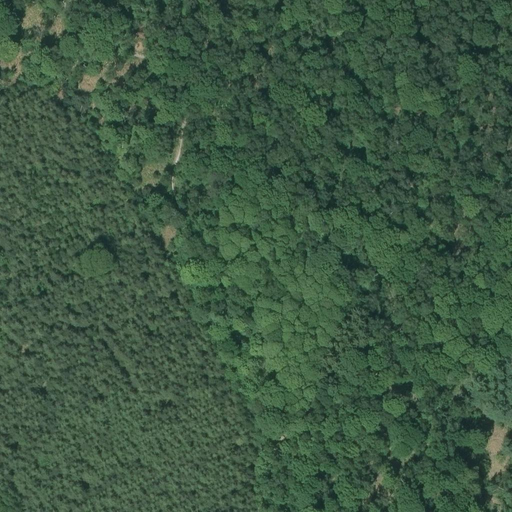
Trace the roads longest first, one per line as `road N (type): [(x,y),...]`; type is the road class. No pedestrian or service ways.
road 1 (track): [(260,164),(309,213),(366,244),(401,337),(469,422),(483,511)]
road 2 (track): [(59,0),(102,37),(188,85)]
